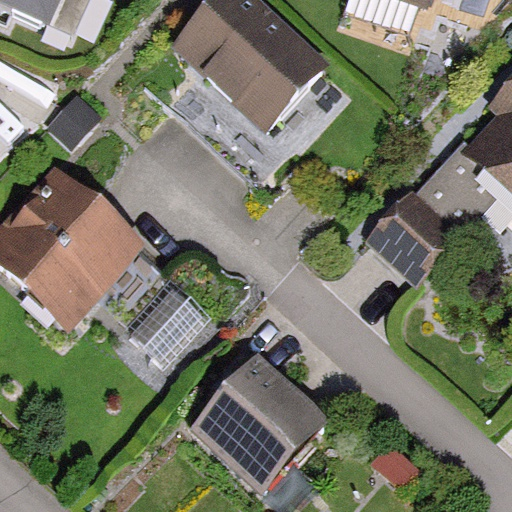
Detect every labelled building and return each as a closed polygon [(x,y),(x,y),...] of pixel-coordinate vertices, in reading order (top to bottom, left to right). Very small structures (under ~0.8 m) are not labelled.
[(74,0),(0,0),(0,31),(50,54),(74,0)] [(244,0),(216,0),(166,56),(262,143),(325,73),(244,0)] [(363,0),(422,17),(426,0),(363,0)] [(511,97),(365,251),(415,299),(502,208),(511,217),(511,97)] [(0,235),(0,280),(60,343),(139,268),(56,182),(0,235)] [(120,334),(160,379),(216,330),(176,285),(120,334)] [(253,369),(186,443),(259,509),(326,435),(253,369)]
